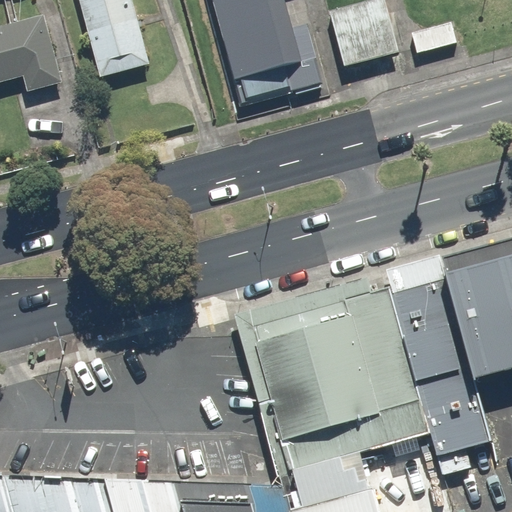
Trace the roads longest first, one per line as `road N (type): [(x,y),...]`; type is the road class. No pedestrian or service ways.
road 1 (primary): [(367,217),(0,318)]
road 2 (primary): [(0,240),(344,145)]
road 3 (primary): [(344,145),(511,98)]
road 4 (primary): [(511,173),(367,217)]
